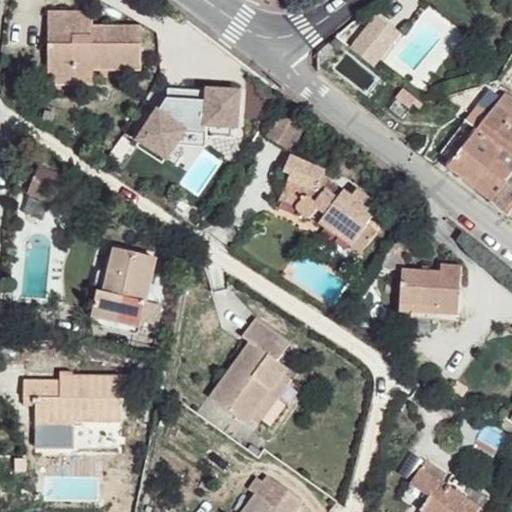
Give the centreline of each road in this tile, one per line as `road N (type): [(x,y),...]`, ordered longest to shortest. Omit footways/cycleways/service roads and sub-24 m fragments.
road 1 (residential): [(352,511),(382,385),(374,362),(209,243),(0,112)]
road 2 (residential): [(511,243),(285,51)]
